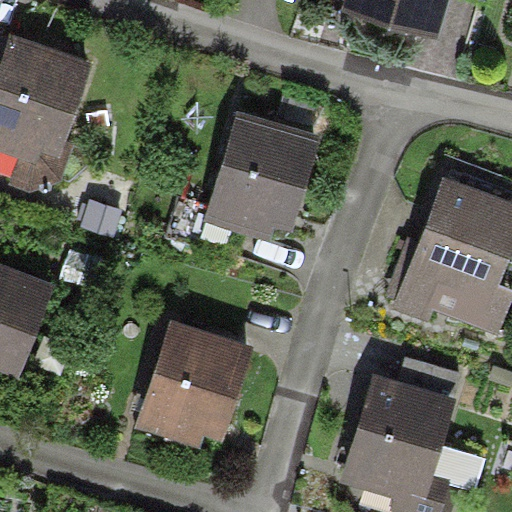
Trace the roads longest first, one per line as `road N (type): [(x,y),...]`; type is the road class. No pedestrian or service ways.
road 1 (residential): [(264,511),(399,81)]
road 2 (residential): [(129,0),(399,81)]
road 3 (residential): [(258,511),(0,429)]
